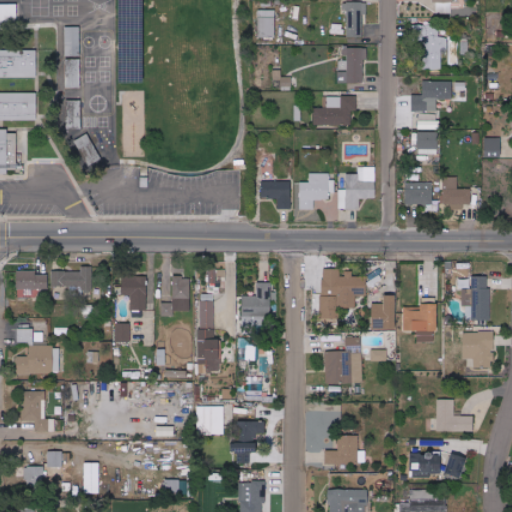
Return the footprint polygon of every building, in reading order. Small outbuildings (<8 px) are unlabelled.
[(120,0),(120,16),(127,16),(127,9),(138,9),(137,0),(120,0)] [(435,0),(435,13),(454,13),(453,0),(435,0)] [(347,37),(363,37),(363,14),(368,14),(368,2),(346,2),(347,37)] [(18,4),(0,3),(0,21),(18,22),(18,4)] [(275,10),(258,10),(258,38),(275,38),(275,10)] [(342,35),(343,25),(332,24),(331,33),(342,35)] [(442,69),(442,56),(449,56),(449,65),(458,65),(458,39),(438,39),(438,25),(414,25),(414,41),(422,42),(422,69),(442,69)] [(81,26),(66,26),(66,55),(81,55),(81,26)] [(338,83),(364,83),(364,59),(368,59),(368,47),(344,48),(344,55),(347,55),(348,71),(338,71),(338,83)] [(0,77),(37,77),(37,50),(0,49),(0,77)] [(81,61),(67,61),(67,87),(81,87),(81,61)] [(292,77),(282,77),(282,70),(274,70),(273,89),(292,89),(292,77)] [(453,81),(423,81),(423,95),(413,95),(413,111),(437,111),(437,99),(453,99),(453,81)] [(37,92),(0,92),(0,119),(37,119),(37,92)] [(352,111),(358,110),(358,96),(328,96),(328,107),(314,108),(315,125),(352,124),(352,111)] [(66,102),(67,129),(82,129),(81,102),(66,102)] [(0,173),(9,174),(9,158),(17,158),(17,133),(9,133),(9,129),(0,128),(0,173)] [(438,131),(419,132),(419,158),(428,158),(428,155),(439,154),(438,131)] [(75,140),(87,166),(102,160),(90,134),(75,140)] [(486,157),(502,157),(502,138),(485,138),(486,157)] [(347,174),(347,189),(339,190),(339,209),(360,209),(360,198),(376,198),(376,167),(358,167),(358,174),(347,174)] [(300,182),(300,210),(314,210),(314,199),(332,200),(333,173),(310,173),(309,182),(300,182)] [(471,188),(458,188),(458,176),(443,177),(444,206),(471,206),(471,188)] [(292,181),(263,181),(262,197),(278,197),(278,208),(291,209),(292,181)] [(433,182),(406,183),(406,205),(433,204),(433,182)] [(92,266),(81,266),(81,271),(52,271),(52,286),(82,287),(82,292),(92,292),(92,266)] [(48,274),(37,275),(37,270),(17,271),(18,289),(29,289),(49,289),(48,274)] [(356,307),(356,296),(367,295),(367,276),(349,276),(349,278),(326,278),(327,295),(337,294),(337,308),(356,307)] [(472,306),(466,306),(467,319),(490,319),(490,276),(472,276),(472,306)] [(147,278),(123,277),(122,295),(131,295),(131,310),(147,310),(147,278)] [(173,302),(161,303),(162,316),(174,316),(174,311),(191,311),(190,277),(173,277),(173,302)] [(272,283),(257,282),(257,296),(243,295),(242,322),(261,322),(261,317),(271,318),(272,283)] [(397,295),(385,294),(385,304),(373,303),(373,329),(396,329),(397,295)] [(404,330),(418,331),(418,341),(435,342),(435,330),(438,331),(439,298),(423,297),(423,307),(405,306),(404,330)] [(215,339),(215,301),(199,301),(200,364),(208,364),(208,371),(222,370),(221,339),(215,339)] [(131,323),(116,323),(116,342),(131,342),(131,323)] [(33,329),(18,329),(18,343),(34,343),(33,329)] [(464,332),(464,358),(474,358),(474,366),(494,367),(494,332),(464,332)] [(363,383),(362,337),(346,337),(347,350),(326,351),(327,384),(363,383)] [(59,346),(30,346),(30,356),(18,356),(18,376),(60,375),(59,346)] [(166,349),(157,349),(157,365),(166,365),(166,349)] [(388,361),(388,350),(372,350),(372,361),(388,361)] [(87,362),(100,363),(100,352),(88,352),(87,362)] [(187,370),(166,370),(166,377),(187,378),(187,370)] [(86,382),(75,383),(75,398),(87,398),(86,382)] [(46,391),(25,391),(25,421),(36,421),(36,432),(56,432),(56,419),(46,419),(46,391)] [(475,415),(454,415),(455,399),(438,399),(438,431),(474,431),(475,415)] [(225,406),(198,406),(198,433),(225,434),(225,406)] [(266,433),(267,421),(240,421),(239,441),(257,442),(257,433),(266,433)] [(326,463),(365,464),(366,451),(358,450),(359,435),(339,435),(338,451),(326,450),(326,463)] [(251,463),(251,452),(259,452),(258,442),(233,443),(234,454),(237,453),(238,463),(251,463)] [(63,451),(48,452),(48,478),(60,478),(60,468),(63,468),(63,451)] [(412,475),(442,476),(443,453),(413,452),(412,475)] [(468,457),(452,453),(447,474),(463,478),(468,457)] [(84,463),(85,493),(100,492),(100,463),(84,463)] [(44,487),(45,467),(26,466),(26,486),(44,487)] [(168,496),(187,496),(187,480),(168,480),(168,496)] [(267,481),(240,481),(239,511),(263,511),(263,504),(266,504),(267,481)] [(328,490),(328,511),(366,511),(366,489),(328,490)] [(446,511),(447,490),(412,490),(412,502),(402,502),(401,511),(446,511)]
